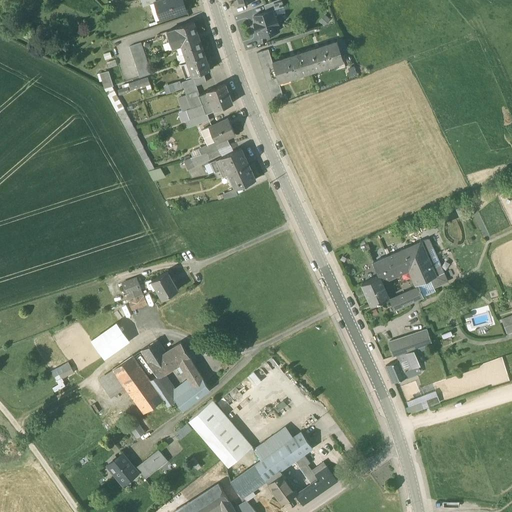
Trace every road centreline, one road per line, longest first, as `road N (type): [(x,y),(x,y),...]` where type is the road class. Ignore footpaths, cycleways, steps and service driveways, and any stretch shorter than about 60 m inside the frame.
road 1 (tertiary): [(213,0),(266,141),(402,444)]
road 2 (track): [(0,405),(78,511)]
